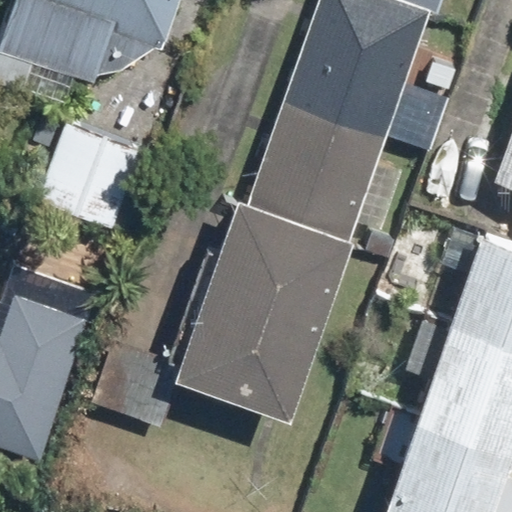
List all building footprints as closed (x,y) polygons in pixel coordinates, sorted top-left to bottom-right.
[(12,0),(0,38),(0,39),(99,70),(101,63),(126,58),(158,38),(166,38),(180,0),(12,0)] [(245,178),(182,356),(299,398),(362,219),(357,217),(434,1),(431,0),(320,0),(256,181),(245,178)] [(71,110),(41,185),(115,214),(145,139),(71,110)] [(511,126),(499,163),(511,167),(511,126)] [(511,223),(490,215),(390,493),(445,511),(491,511),(511,454),(511,223)] [(0,430),(49,447),(95,308),(18,283),(10,312),(0,315),(0,430)] [(163,369),(170,358),(146,341),(111,392),(158,423),(180,391),(163,379),(168,372),(163,369)]
